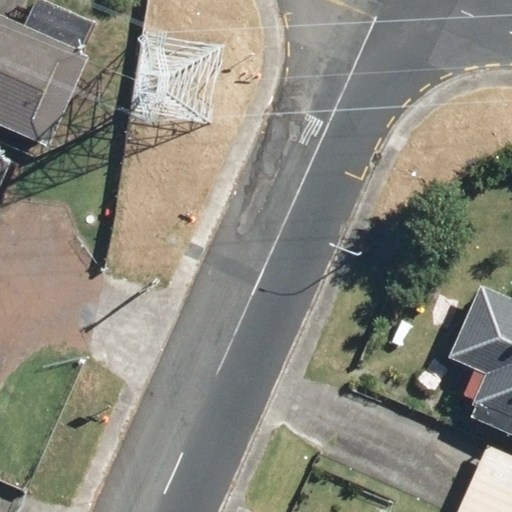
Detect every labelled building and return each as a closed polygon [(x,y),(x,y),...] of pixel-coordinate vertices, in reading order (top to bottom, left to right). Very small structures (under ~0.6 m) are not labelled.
[(0,115),(56,139),(109,15),(72,0),(47,0),(39,21),(0,4),(0,115)] [(0,219),(30,148),(0,135),(0,219)] [(511,282),(490,273),(457,349),(486,361),(472,391),(488,398),(480,418),(511,432),(511,282)] [(511,511),(511,444),(496,437),(461,511),(511,511)] [(425,511),(398,499),(391,511),(425,511)]
